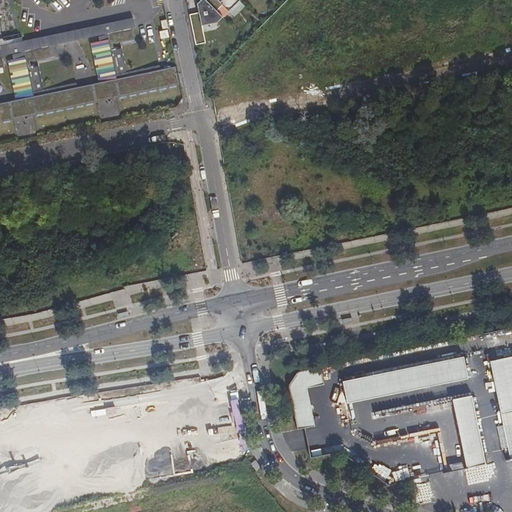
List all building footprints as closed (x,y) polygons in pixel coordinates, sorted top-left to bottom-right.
[(0,0),(0,126),(180,87),(176,68),(158,72),(157,68),(124,75),(119,51),(115,52),(114,50),(111,50),(110,47),(132,42),(130,31),(109,35),(106,26),(7,46),(6,43),(18,41),(9,0),(0,0)] [(216,12),(204,0),(200,0),(196,5),(198,14),(189,16),(195,45),(204,43),(201,26),(216,23),(222,18),(216,12)] [(240,0),(239,0),(204,0),(216,12),(222,6),(228,12),(240,0)] [(468,379),(493,374),(490,361),(489,352),(464,357),(343,381),(347,404),(468,379)] [(510,460),(511,459),(511,356),(490,361),(493,374),(510,460)] [(291,383),(323,377),(321,367),(299,372),(291,383)] [(324,384),(323,377),(291,383),(289,386),(290,391),(297,430),(315,426),(307,388),(324,384)]
